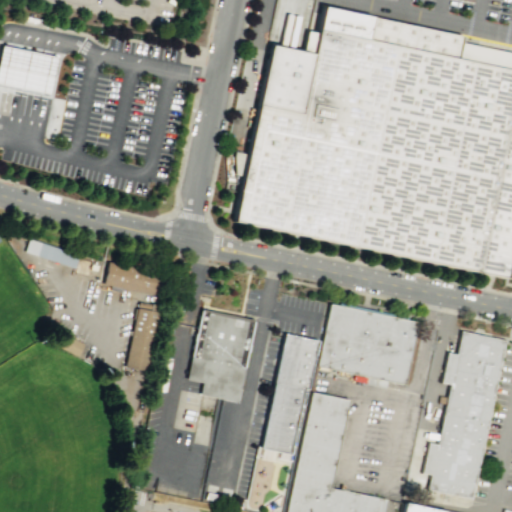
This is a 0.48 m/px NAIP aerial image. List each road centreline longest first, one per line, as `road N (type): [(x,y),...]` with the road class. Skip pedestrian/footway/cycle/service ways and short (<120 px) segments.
road 1 (tertiary): [(0,195),(511,313)]
road 2 (residential): [(236,0),(187,244)]
